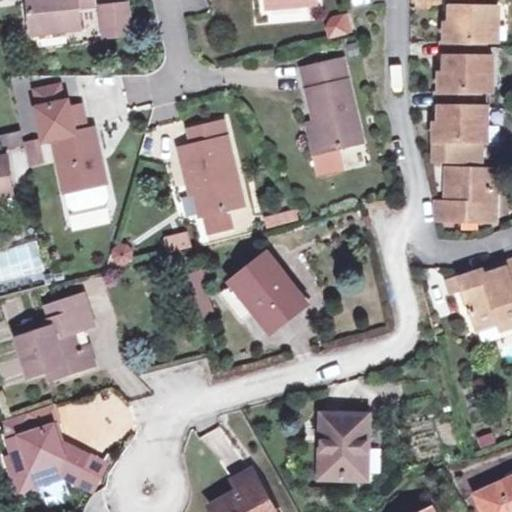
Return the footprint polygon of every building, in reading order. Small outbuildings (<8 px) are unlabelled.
[(81,29),(78,7),(77,0),(28,0),(32,34),(81,29)] [(486,125),(486,107),(479,107),(478,92),(485,92),(486,76),(491,76),(492,57),(485,57),(485,42),(492,42),(492,26),(498,26),(498,8),(491,7),(491,0),(449,0),(449,22),(444,22),(443,72),(438,72),(437,123),(433,123),(431,163),(456,164),(457,141),(480,141),(481,125),(486,125)] [(101,8),(106,37),(133,32),(128,3),(101,8)] [(348,15),(342,17),(346,32),(352,31),(348,15)] [(334,19),(328,27),(331,36),(346,32),(342,17),(334,19)] [(307,89),(315,121),(322,150),(313,152),(318,174),(342,169),(337,147),(362,142),(343,59),(311,66),(316,86),(307,89)] [(316,86),(311,66),(302,69),(307,89),(316,86)] [(35,91),(39,107),(63,102),(59,85),(35,91)] [(39,107),(37,108),(43,140),(53,138),(64,191),(105,182),(93,129),(85,130),(80,106),(68,108),(66,101),(63,102),(39,107)] [(313,152),(322,150),(315,121),(306,123),(313,152)] [(224,122),(219,123),(223,139),(227,138),(224,122)] [(243,205),(227,138),(223,139),(219,123),(189,130),(192,146),(179,149),(188,186),(195,184),(197,193),(202,216),(208,215),(212,233),(228,230),(224,210),(243,205)] [(21,130),(6,134),(10,147),(24,144),(21,130)] [(10,147),(6,134),(1,135),(4,148),(10,147)] [(480,141),(457,141),(456,164),(479,164),(480,141)] [(0,195),(11,194),(6,158),(0,158),(0,195)] [(491,186),(491,169),(447,168),(446,201),(436,201),(435,220),(496,222),(497,186),(491,186)] [(108,197),(105,182),(64,191),(67,206),(74,210),(104,204),(108,197)] [(190,195),(197,193),(195,184),(188,186),(190,195)] [(235,231),(254,225),(249,207),(230,212),(235,231)] [(266,229),(298,220),(295,208),(263,216),(266,229)] [(168,253),(192,247),(188,231),(164,237),(168,253)] [(303,303),(267,257),(219,294),(242,323),(257,312),(271,328),(303,303)] [(511,258),(505,261),(507,267),(483,274),(482,269),(460,276),(475,322),(496,317),(498,322),(511,317),(511,258)] [(507,267),(505,261),(482,269),(483,274),(507,267)] [(202,271),(192,275),(199,296),(196,297),(203,316),(213,313),(205,293),(210,291),(202,271)] [(47,320),(86,308),(82,295),(43,307),(47,320)] [(86,308),(47,320),(49,327),(17,337),(28,376),(48,370),(46,365),(61,361),(65,374),(93,366),(87,347),(78,349),(72,332),(92,326),(86,308)] [(477,328),(498,322),(496,317),(475,322),(477,328)] [(511,325),(511,317),(498,322),(500,329),(511,325)] [(46,365),(48,370),(50,378),(65,374),(61,361),(46,365)] [(2,382),(22,381),(21,363),(0,364),(2,382)] [(6,457),(12,481),(34,475),(32,469),(46,464),(64,474),(75,481),(88,458),(59,443),(53,426),(59,424),(53,404),(2,421),(13,456),(6,457)] [(320,476),(346,478),(347,472),(367,472),(369,416),(323,414),(320,476)] [(103,462),(109,467),(114,460),(108,456),(103,462)] [(105,467),(88,458),(75,481),(92,491),(105,467)] [(36,482),(64,474),(46,464),(32,469),(34,475),(36,482)] [(212,511),(275,511),(252,470),(233,480),(241,492),(211,508),(212,511)] [(36,482),(34,475),(12,481),(17,495),(38,488),(36,482)] [(511,511),(511,476),(474,494),(482,511),(511,511)]
